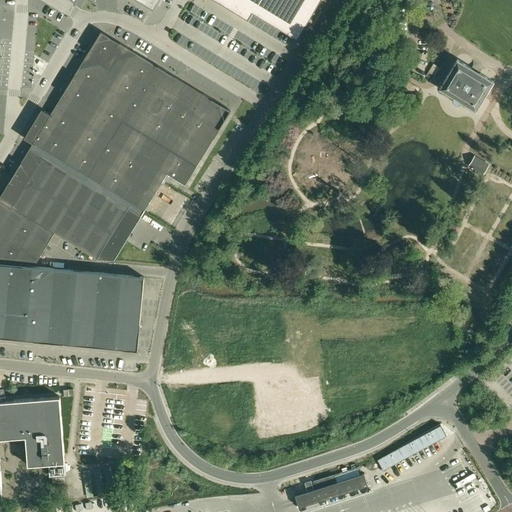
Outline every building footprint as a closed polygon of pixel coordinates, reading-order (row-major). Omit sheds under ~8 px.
[(215,0),(248,19),(252,12),(297,39),(320,0),(215,0)] [(33,143),(30,148),(141,216),(144,211),(161,184),(163,179),(167,174),(185,185),(231,111),(101,31),(50,114),(41,109),(24,137),(33,143)] [(484,97),(486,95),(494,81),(457,60),(440,89),(453,96),(455,103),(462,102),(477,111),(484,97)] [(425,76),(432,80),(440,67),(433,63),(425,76)] [(126,241),(128,237),(136,224),(141,216),(30,148),(0,196),(0,261),(35,264),(54,233),(83,250),(97,259),(114,260),(126,241)] [(488,165),(474,156),(469,166),(483,174),(488,165)] [(0,263),(0,336),(34,340),(33,340),(63,343),(63,342),(122,348),(122,349),(138,350),(140,325),(144,277),(96,273),(0,263)] [(0,400),(0,495),(2,495),(0,464),(0,437),(26,435),(28,464),(48,463),(49,474),(65,473),(59,396),(0,400)] [(440,424),(377,460),(383,471),(447,435),(440,424)] [(117,464),(84,470),(90,500),(130,492),(125,463),(117,464)] [(364,473),(362,474),(337,482),(335,475),(313,482),(316,488),(295,495),(299,507),(368,485),(366,480),(364,473)] [(311,482),(305,484),(307,491),(313,489),(311,482)]
